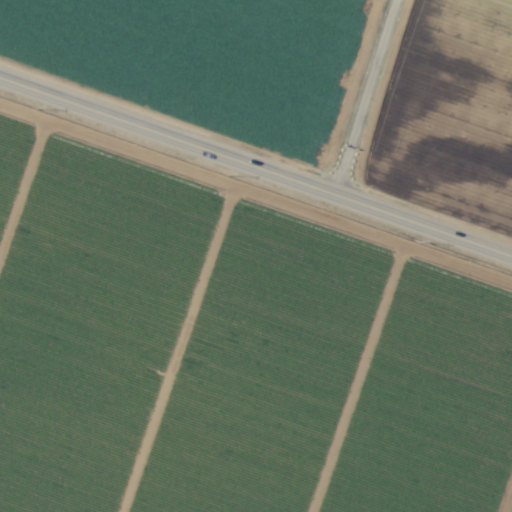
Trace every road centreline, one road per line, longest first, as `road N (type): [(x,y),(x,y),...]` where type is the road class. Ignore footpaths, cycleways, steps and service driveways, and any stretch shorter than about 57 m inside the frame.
road 1 (secondary): [(511,260),(0,76)]
road 2 (track): [(511,283),(0,103)]
road 3 (track): [(230,184),(116,511)]
road 4 (track): [(398,244),(305,511)]
